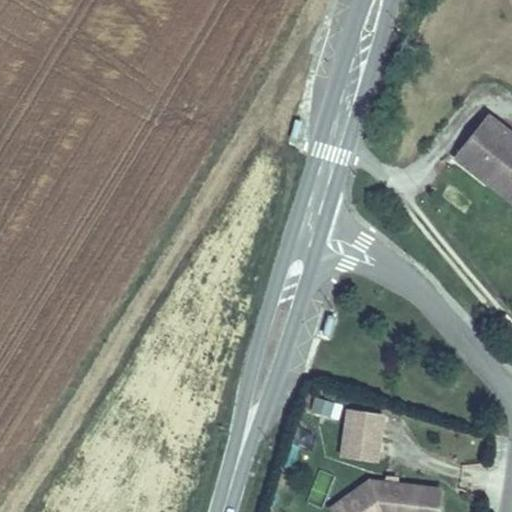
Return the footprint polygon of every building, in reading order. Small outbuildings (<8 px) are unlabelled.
[(511,188),(511,136),(480,111),(448,153),(476,175),(483,166),(511,188)] [(506,198),(511,189),(511,188),(483,166),(476,175),(506,198)] [(339,416),(342,403),(315,398),(312,411),(339,416)] [(344,408),(341,458),(382,460),(385,410),(344,408)] [(444,511),(447,490),(377,481),(338,509),(340,511),(444,511)]
